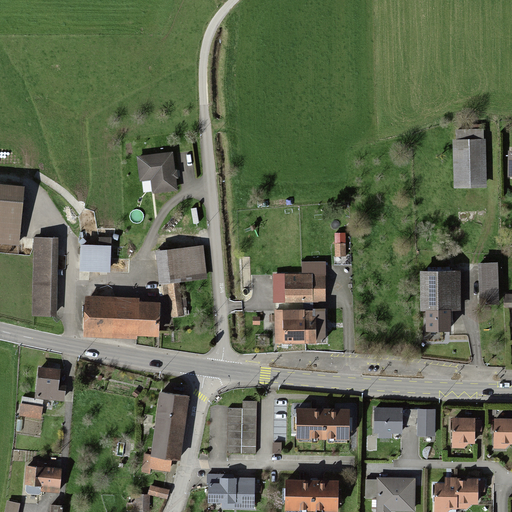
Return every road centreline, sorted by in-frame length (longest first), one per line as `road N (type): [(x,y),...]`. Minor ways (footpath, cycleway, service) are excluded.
road 1 (unclassified): [(218,367),(202,57),(213,21),(233,0)]
road 2 (primary): [(218,367),(347,383),(511,389)]
road 3 (primary): [(0,331),(218,367)]
road 4 (unclassified): [(168,511),(218,367)]
